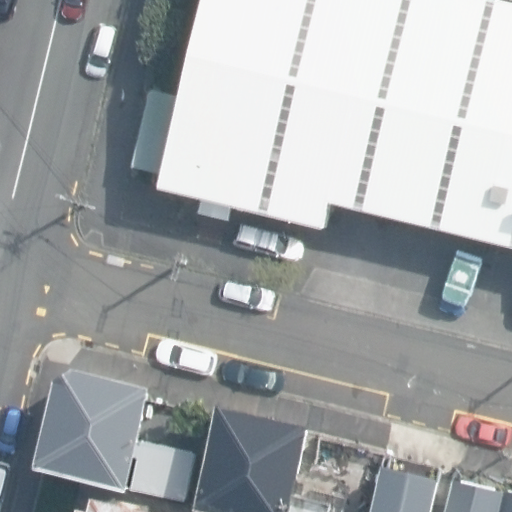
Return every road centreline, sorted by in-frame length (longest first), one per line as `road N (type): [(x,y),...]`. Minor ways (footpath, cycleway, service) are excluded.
road 1 (unclassified): [(1,276),(511,404)]
road 2 (tertiary): [(70,0),(1,276)]
